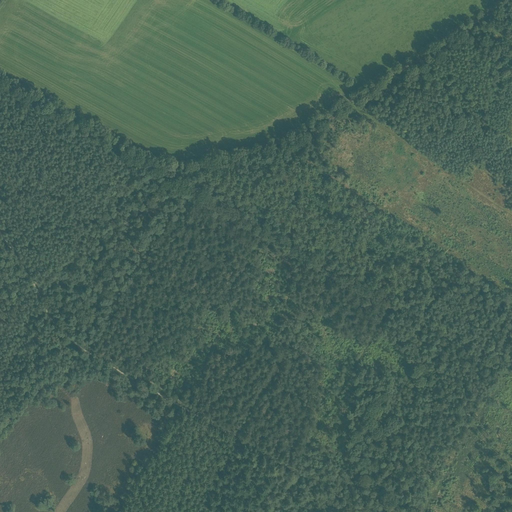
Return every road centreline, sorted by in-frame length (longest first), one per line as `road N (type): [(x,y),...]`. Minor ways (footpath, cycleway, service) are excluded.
road 1 (track): [(63,332),(170,168),(286,144),(353,103)]
road 2 (track): [(46,300),(64,329),(368,511)]
road 3 (track): [(353,103),(511,215)]
road 4 (track): [(353,103),(511,1)]
